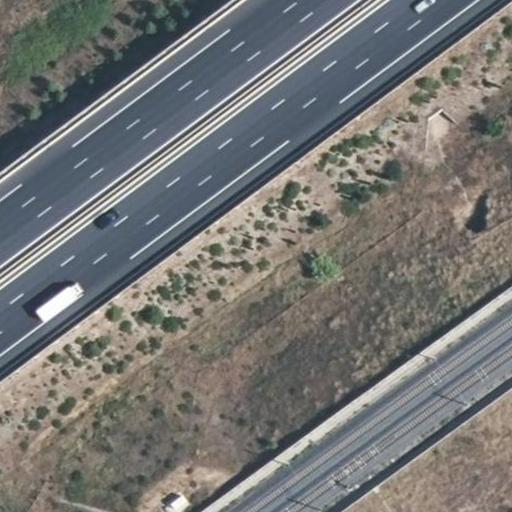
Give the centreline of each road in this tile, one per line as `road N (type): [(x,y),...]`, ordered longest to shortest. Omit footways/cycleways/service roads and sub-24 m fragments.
road 1 (motorway): [(0,321),(433,0)]
road 2 (motorway): [(314,0),(0,234)]
